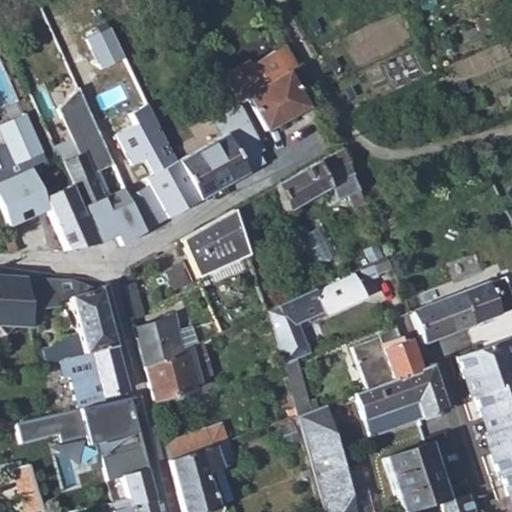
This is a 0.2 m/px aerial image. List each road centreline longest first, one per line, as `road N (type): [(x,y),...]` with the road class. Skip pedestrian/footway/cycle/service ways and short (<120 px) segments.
road 1 (residential): [(168,511),(103,268)]
road 2 (residential): [(103,268),(313,145)]
road 3 (residential): [(438,371),(486,511)]
